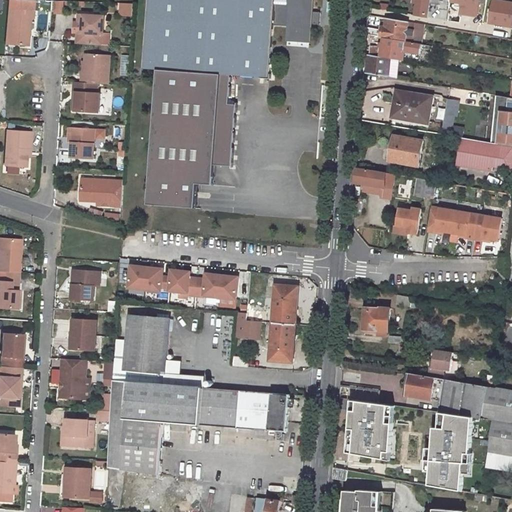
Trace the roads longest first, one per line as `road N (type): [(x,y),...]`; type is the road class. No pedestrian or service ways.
road 1 (residential): [(33,511),(52,217)]
road 2 (tertiary): [(353,0),(336,263)]
road 3 (tertiary): [(336,263),(319,511)]
road 4 (residential): [(123,236),(336,263)]
road 5 (residential): [(39,212),(49,70),(11,65)]
road 6 (residential): [(511,269),(336,263)]
